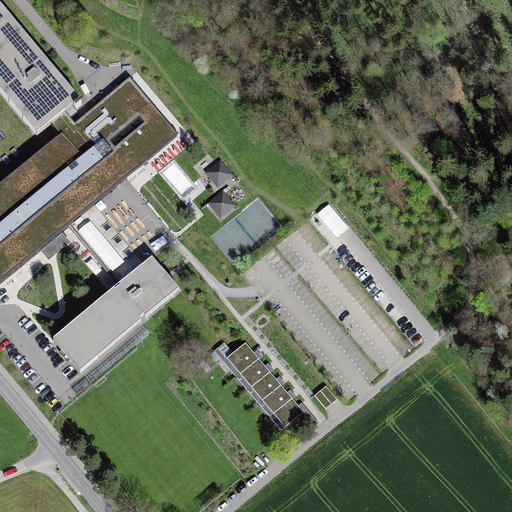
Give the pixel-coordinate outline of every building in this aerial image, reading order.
[(0,91),(37,136),(50,125),(60,136),(0,185),(0,285),(47,246),(69,227),(95,205),(177,136),(178,135),(130,78),(129,79),(128,78),(75,123),(65,112),(79,100),(0,5),(0,91)] [(235,174),(221,157),(204,171),(211,179),(218,188),(235,174)] [(237,205),(224,188),(207,201),(213,210),(220,218),(237,205)] [(95,205),(69,227),(119,286),(145,264),(95,205)] [(146,318),(179,290),(152,258),(145,264),(119,286),(120,288),(115,292),(114,290),(53,341),(64,353),(61,355),(63,357),(64,359),(66,360),(67,361),(69,361),(70,361),(80,373),(141,322),(139,320),(144,316),(146,318)] [(227,360),(240,375),(258,359),(245,344),(227,360)] [(270,373),(258,359),(240,375),(251,388),(270,373)] [(281,386),(270,373),(251,388),(262,401),(281,386)] [(262,401),(273,414),(292,399),(281,386),(262,401)] [(326,386),(315,395),(326,409),(337,400),(326,386)] [(303,412),(292,399),(273,414),(285,428),(303,412)]
